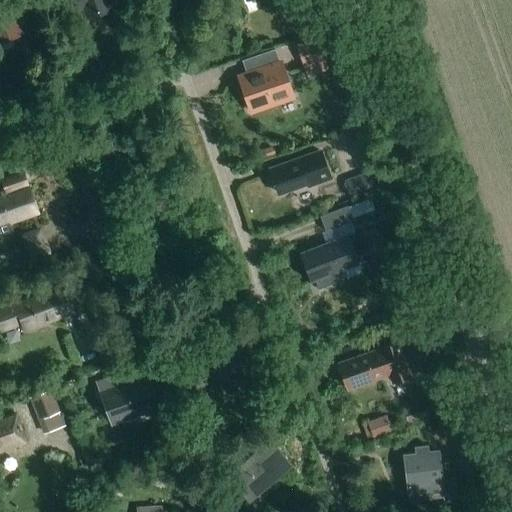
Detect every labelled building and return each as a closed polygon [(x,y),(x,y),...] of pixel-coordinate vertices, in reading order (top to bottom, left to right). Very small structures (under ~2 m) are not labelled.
[(107,0),(72,0),(76,10),(84,8),(88,19),(111,11),(107,0)] [(0,44),(23,36),(11,2),(0,5),(0,44)] [(328,71),(316,37),(294,45),(306,79),(327,71),(328,71)] [(252,114),(293,100),(280,66),(240,80),(252,114)] [(309,159),(271,173),(278,192),(306,181),(307,185),(317,182),(317,181),(327,178),(320,156),(309,159)] [(0,181),(6,197),(3,198),(0,198),(0,235),(12,231),(8,223),(37,213),(28,189),(22,172),(0,180),(0,181)] [(374,189),(369,174),(346,181),(352,196),(374,189)] [(348,206),(320,216),(325,231),(353,221),(348,206)] [(39,226),(19,234),(29,262),(49,255),(39,226)] [(314,280),(318,289),(347,279),(344,270),(359,264),(349,236),(300,253),(310,282),(314,280)] [(64,290),(16,308),(14,303),(0,308),(0,328),(1,331),(22,323),(25,331),(72,313),(64,290)] [(81,359),(103,349),(92,325),(70,334),(81,359)] [(398,341),(339,362),(348,388),(389,373),(392,381),(410,374),(398,341)] [(198,389),(248,371),(240,348),(225,353),(224,351),(189,364),(198,389)] [(114,390),(112,383),(99,388),(112,424),(158,408),(147,379),(114,390)] [(41,436),(63,428),(49,391),(27,399),(41,436)] [(0,453),(25,444),(15,416),(0,421),(0,453)] [(391,433),(385,417),(365,424),(371,440),(391,433)] [(189,445),(181,421),(167,426),(176,450),(189,445)] [(207,441),(201,429),(189,434),(194,446),(207,441)] [(226,475),(248,503),(292,467),(270,439),(226,475)] [(404,457),(409,502),(442,498),(443,505),(456,504),(454,480),(441,481),(438,453),(428,455),(428,447),(415,448),(416,456),(404,457)] [(201,466),(197,448),(181,452),(185,469),(201,466)]
